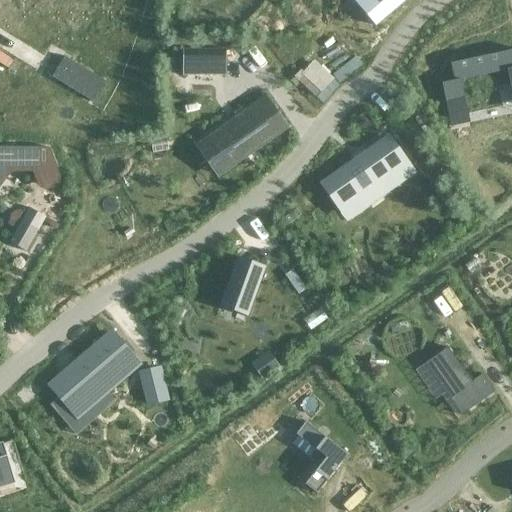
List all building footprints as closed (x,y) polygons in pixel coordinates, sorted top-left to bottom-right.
[(112,0),(22,0),(22,15),(112,15),(112,0)] [(352,0),(375,26),(406,0),(352,0)] [(453,81),(441,84),(448,120),(468,115),(460,81),(506,71),(511,97),(511,50),(450,64),(453,81)] [(182,51),(182,75),(224,75),(224,51),(182,51)] [(0,79),(10,63),(0,57),(0,79)] [(64,58),(52,77),(94,103),(107,84),(64,58)] [(290,96),(324,112),(334,90),(300,74),(290,96)] [(205,138),(226,167),(286,126),(265,96),(205,138)] [(389,135),(319,184),(346,222),(416,173),(389,135)] [(0,180),(8,170),(9,169),(10,169),(34,169),(35,169),(35,170),(40,183),(41,184),(42,185),(43,186),(44,186),(45,186),(46,186),(58,181),(59,181),(60,180),(60,179),(60,178),(50,151),(49,150),(49,149),(48,149),(47,149),(0,148),(0,180)] [(10,242),(25,252),(45,217),(30,208),(10,242)] [(238,257),(237,257),(219,307),(220,307),(221,303),(248,312),(246,317),(247,317),(265,267),(264,267),(264,268),(237,258),(238,257)] [(111,333),(50,385),(77,416),(138,364),(111,333)] [(447,348),(425,364),(461,416),(495,392),(482,374),(471,382),(447,348)] [(160,369),(143,373),(147,393),(143,394),(146,407),(168,402),(160,369)] [(305,423),(296,435),(326,458),(305,485),(316,494),(347,455),(305,423)] [(2,444),(0,445),(0,486),(14,483),(2,444)] [(366,449),(360,456),(376,469),(383,462),(366,449)]
